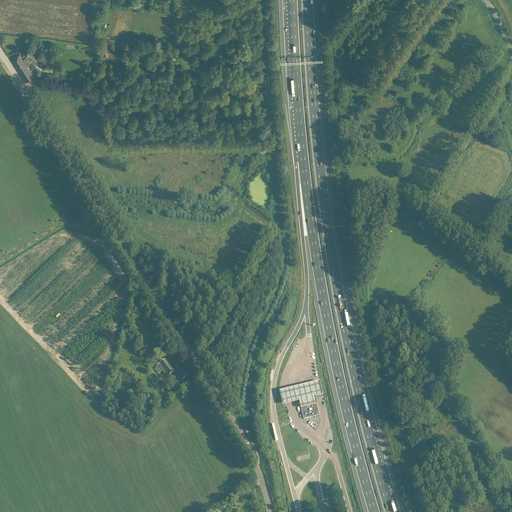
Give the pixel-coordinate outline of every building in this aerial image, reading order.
[(33,50),(30,54),(27,57),(35,63),(38,60),(39,58),(36,56),(37,53),(33,50)] [(27,82),(35,79),(27,66),(30,65),(25,57),(23,59),(19,54),(12,59),(27,82)] [(46,73),(45,80),(60,82),(60,75),(50,74),(46,73)] [(166,378),(173,372),(164,361),(157,367),(166,378)] [(174,367),(171,370),(173,372),(173,373),(177,371),(179,375),(177,376),(180,381),(187,376),(178,363),(174,367)] [(300,408),(316,404),(315,399),(319,398),(322,397),(319,383),(315,384),(289,390),(278,393),(282,407),(292,404),(298,403),(300,410),(301,410),(300,408)] [(303,420),(319,416),(316,404),(300,408),(301,410),(303,420)]
